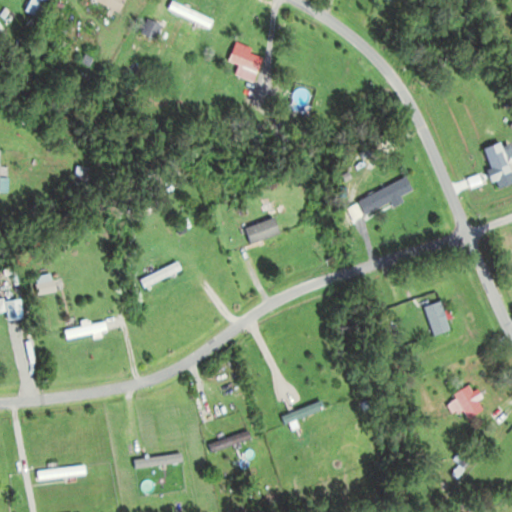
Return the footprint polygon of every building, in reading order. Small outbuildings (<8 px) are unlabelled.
[(103,0),(125,12),(131,0),(103,0)] [(178,0),(175,7),(213,27),(217,19),(180,0),(178,0)] [(146,42),(155,45),(157,38),(163,40),(168,23),(153,18),(146,42)] [(272,55),(242,42),(235,59),(265,71),(272,55)] [(504,188),(511,185),(511,155),(507,141),(490,147),(504,188)] [(6,177),(5,148),(0,148),(0,190),(13,190),(13,176),(6,177)] [(91,167),(83,166),(82,173),(90,174),(91,167)] [(419,191),(412,177),(365,198),(371,212),(419,191)] [(252,235),(255,244),(298,229),(295,220),(252,235)] [(188,269),(184,261),(144,280),(148,288),(188,269)] [(47,293),(61,289),(57,273),(43,277),(47,293)] [(10,300),(12,320),(29,319),(27,299),(10,300)] [(431,305),(437,334),(454,331),(448,301),(431,305)] [(69,330),(70,339),(113,330),(111,321),(69,330)] [(485,398),(476,383),(457,395),(473,419),(488,409),(482,400),(485,398)] [(286,416),(289,424),(330,408),(327,400),(286,416)] [(213,445),(216,454),(257,437),(253,428),(213,445)] [(139,458),(140,467),(188,463),(187,453),(139,458)] [(41,470),(42,479),(91,475),(90,466),(41,470)]
